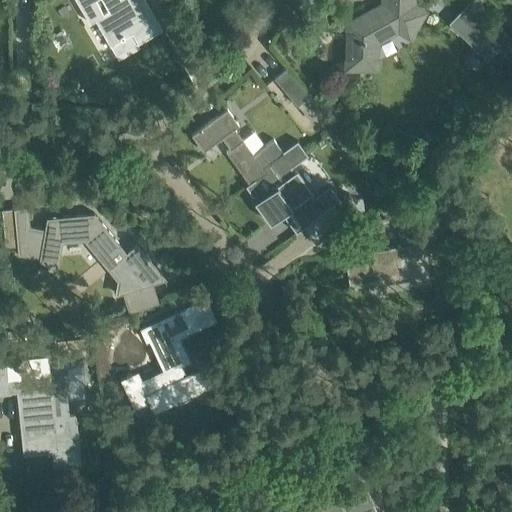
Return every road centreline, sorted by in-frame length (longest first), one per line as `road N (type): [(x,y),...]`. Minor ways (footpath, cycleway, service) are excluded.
road 1 (residential): [(347,419),(140,144)]
road 2 (unclassified): [(149,511),(347,419)]
road 3 (residential): [(140,144),(243,53),(274,0)]
road 4 (residential): [(140,144),(62,139),(0,153)]
road 5 (residential): [(442,511),(428,388)]
